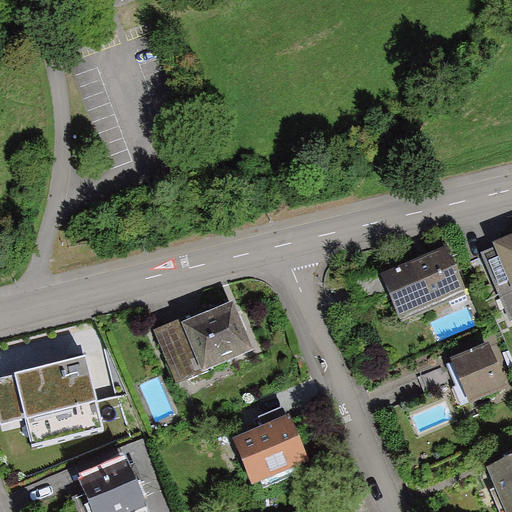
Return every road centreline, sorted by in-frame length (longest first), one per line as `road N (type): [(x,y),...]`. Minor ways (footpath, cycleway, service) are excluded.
road 1 (unclassified): [(27,308),(65,114),(37,0)]
road 2 (residential): [(283,245),(389,511)]
road 3 (tertiary): [(27,308),(283,245)]
road 4 (tertiary): [(283,245),(511,189)]
